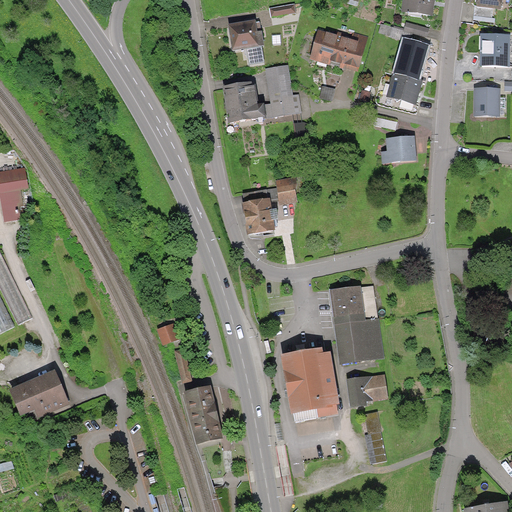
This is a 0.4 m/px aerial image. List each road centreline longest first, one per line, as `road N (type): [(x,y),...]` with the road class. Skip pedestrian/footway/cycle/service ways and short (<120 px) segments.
road 1 (primary): [(270,511),(219,279),(179,181),(111,58)]
road 2 (residential): [(188,0),(213,146),(233,234),(246,256),(290,274),(437,242)]
road 3 (residential): [(437,242),(463,447)]
road 4 (residential): [(456,0),(443,147)]
road 5 (unclassified): [(126,440),(96,436),(86,452),(142,511)]
